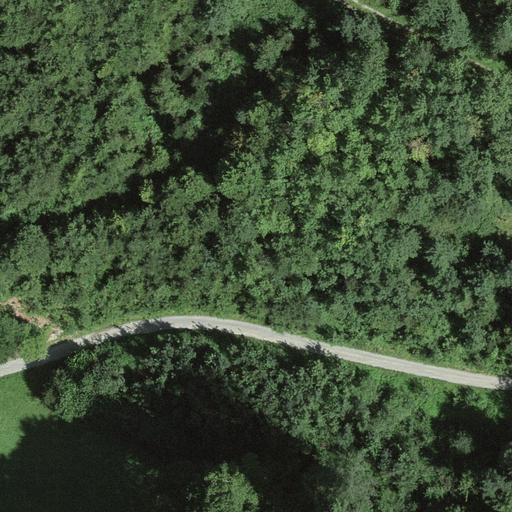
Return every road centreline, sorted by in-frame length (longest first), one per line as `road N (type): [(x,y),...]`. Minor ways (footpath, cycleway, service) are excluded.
road 1 (track): [(511,384),(460,381),(254,331),(177,325),(0,366)]
road 2 (track): [(511,86),(334,0)]
